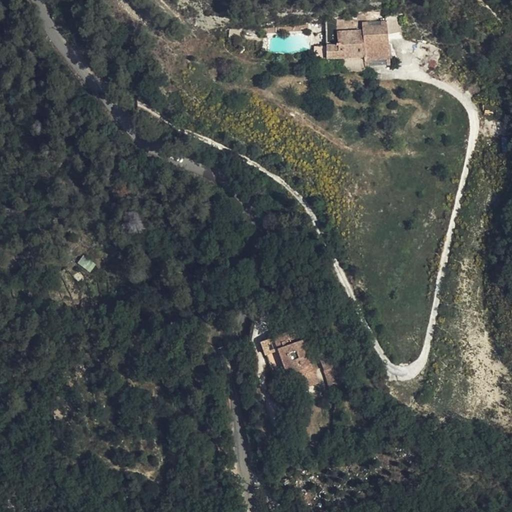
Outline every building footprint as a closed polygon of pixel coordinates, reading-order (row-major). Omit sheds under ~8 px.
[(384,56),(383,38),(382,32),(371,33),(359,66),(359,76),(385,75),(385,70),(388,70),(387,57),(384,56)] [(359,65),(359,66),(371,33),(358,34),(357,40),(322,41),(322,52),(357,51),(359,65)] [(357,51),(322,52),(323,66),(359,65),(357,51)] [(77,263),(90,272),(96,264),(83,255),(77,263)] [(272,349),(275,361),(285,355),(290,352),(288,343),(272,349)] [(285,355),(275,361),(285,393),(293,391),(297,401),(314,396),(299,353),(291,354),(290,352),(285,355)] [(314,365),(325,362),(323,355),(312,358),(314,365)] [(321,384),(332,380),(325,362),(314,365),(321,384)] [(335,390),(332,380),(321,384),(325,395),(325,405),(336,404),(335,390)]
